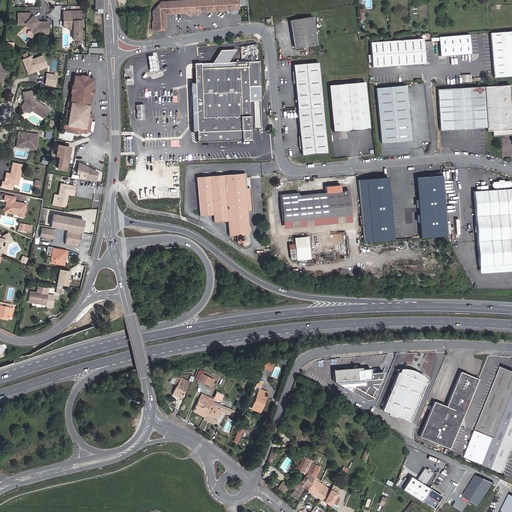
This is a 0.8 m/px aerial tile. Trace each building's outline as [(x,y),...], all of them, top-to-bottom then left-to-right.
[(104,0),(96,0),(97,9),(105,10),(104,0)] [(120,0),(121,9),(129,8),(128,0),(120,0)] [(128,0),(129,8),(142,7),(141,0),(128,0)] [(207,0),(199,0),(160,3),(151,11),(151,12),(152,21),(150,21),(151,31),(164,30),(163,20),(162,20),(162,14),(165,11),(171,11),(171,12),(180,12),(180,10),(205,9),(205,10),(209,10),(207,0)] [(230,12),(231,10),(237,1),(237,0),(207,0),(209,10),(225,8),(230,12)] [(43,32),(43,21),(33,21),(24,12),(13,12),(12,23),(18,23),(18,21),(20,23),(20,25),(23,27),(24,27),(25,28),(27,27),(29,29),(32,29),(32,32),(43,32)] [(76,14),(58,15),(58,24),(65,23),(65,29),(68,29),(69,39),(76,39),(76,14)] [(296,48),(317,43),(313,16),(291,20),(296,48)] [(511,31),(492,33),(495,77),(511,75),(511,31)] [(471,35),(440,37),(441,56),(473,54),(471,35)] [(425,39),(371,42),(373,67),(427,64),(425,39)] [(155,53),(148,54),(149,63),(151,72),(157,71),(155,53)] [(39,70),(48,66),(43,54),(33,59),(31,55),(28,57),(29,60),(25,62),(28,68),(33,71),(39,68),(39,70)] [(29,75),(39,70),(39,68),(33,71),(28,68),(25,62),(29,60),(28,57),(22,59),(29,75)] [(260,61),(196,63),(198,93),(194,93),(194,109),(198,109),(198,115),(194,115),(195,132),(198,131),(200,142),(253,140),(249,85),(261,85),(260,61)] [(320,62),(294,64),(302,155),(328,152),(320,62)] [(57,74),(47,73),(47,85),(56,87),(57,74)] [(88,118),(89,113),(95,78),(74,75),(66,119),(92,124),(93,119),(88,118)] [(366,82),(331,85),(335,131),(370,128),(366,82)] [(407,85),(377,88),(383,142),(413,140),(407,85)] [(511,98),(511,85),(484,87),(487,128),(488,128),(488,131),(495,131),(495,137),(511,135),(511,98)] [(442,131),(487,128),(484,87),(439,90),(442,131)] [(34,90),(24,92),(25,101),(22,105),(24,110),(28,113),(33,112),(44,118),(49,108),(42,103),(38,103),(34,90)] [(139,120),(146,119),(144,105),(137,106),(139,120)] [(87,132),(91,129),(92,124),(66,119),(66,121),(65,121),(64,125),(67,125),(71,131),(78,132),(78,130),(87,132)] [(30,147),(37,148),(38,133),(18,131),(18,135),(19,135),(19,136),(21,136),(20,142),(24,142),(23,145),(30,146),(30,147)] [(69,169),(71,161),(69,161),(70,157),(65,156),(66,152),(72,154),(72,151),(66,150),(67,145),(61,144),(59,155),(62,156),(60,167),(69,169)] [(24,165),(13,162),(12,173),(8,173),(5,183),(20,185),(24,165)] [(88,181),(91,165),(79,163),(78,174),(81,174),(81,175),(73,174),(72,178),(88,181)] [(246,174),(198,177),(201,216),(214,215),(215,222),(229,221),(230,236),(250,235),(249,212),(253,211),(252,188),(247,188),(246,174)] [(444,175),(417,177),(421,237),(447,235),(444,175)] [(389,177),(359,180),(365,242),(395,240),(389,177)] [(43,180),(36,179),(35,188),(42,189),(43,180)] [(77,186),(62,183),(60,195),(56,194),(54,205),(67,207),(69,195),(75,196),(77,186)] [(300,192),(282,194),(285,229),(352,223),(349,190),(342,191),(341,185),(327,186),(328,192),(300,195),(300,192)] [(511,189),(470,193),(476,269),(511,266),(511,189)] [(21,217),(25,217),(27,204),(15,202),(16,198),(5,196),(5,201),(9,202),(9,203),(7,205),(7,208),(10,213),(21,215),(21,217)] [(53,214),(51,227),(68,229),(82,231),(84,219),(53,214)] [(79,239),(79,236),(81,235),(82,231),(68,229),(66,243),(80,245),(80,241),(79,239)] [(7,253),(9,244),(15,241),(11,233),(2,237),(0,236),(0,247),(4,248),(3,252),(7,253)] [(289,244),(290,260),(311,259),(309,236),(295,237),(295,243),(289,244)] [(68,250),(54,248),(51,263),(66,266),(68,250)] [(61,284),(72,286),(75,271),(64,269),(61,284)] [(68,289),(66,289),(65,294),(61,293),(60,299),(66,301),(68,289)] [(49,295),(32,292),(29,302),(47,306),(49,295)] [(0,314),(10,317),(12,317),(14,308),(0,305),(0,314)] [(511,455),(511,371),(504,368),(478,430),(497,439),(486,466),(504,474),(511,455)] [(371,369),(334,372),(336,382),(372,379),(371,369)] [(397,370),(400,372),(384,410),(412,421),(427,382),(430,384),(427,378),(420,373),(413,369),(403,369),(397,370)] [(191,382),(192,383),(195,374),(189,371),(185,379),(189,381),(191,382)] [(211,377),(200,372),(196,379),(201,381),(202,379),(209,382),(211,377)] [(479,379),(462,372),(448,407),(436,402),(422,437),(451,449),(479,379)] [(173,382),(178,384),(181,377),(177,374),(173,382)] [(181,397),(187,386),(189,381),(185,379),(181,377),(178,384),(173,393),(181,397)] [(253,386),(259,388),(262,382),(255,380),(253,386)] [(265,396),(263,395),(264,392),(258,389),(251,406),(259,410),(261,405),(260,405),(261,402),(263,402),(265,396)] [(224,405),(226,400),(217,395),(214,400),(224,405)] [(192,410),(202,417),(212,402),(213,401),(208,399),(206,402),(198,398),(192,410)] [(201,418),(212,424),(219,411),(225,414),(227,410),(222,406),(221,407),(212,402),(202,417),(201,418)] [(245,424),(246,425),(249,419),(242,416),(231,443),(237,445),(242,433),(239,432),(241,426),(244,428),(245,424)] [(314,479),(309,475),(313,465),(311,464),(312,462),(306,458),(304,461),(302,460),(299,466),(296,465),(294,469),(305,475),(302,478),(292,491),(299,496),(304,490),(306,491),(314,479)] [(320,501),(325,494),(320,490),(322,486),(317,483),(318,481),(316,479),(320,468),(313,465),(309,475),(314,479),(306,491),(320,501)] [(418,483),(426,488),(434,477),(426,472),(418,483)] [(481,507),(494,483),(477,474),(463,499),(465,500),(466,498),(481,507)] [(289,488),(292,491),(302,478),(298,475),(289,488)] [(432,493),(411,480),(403,493),(422,505),(422,504),(424,505),(432,493)] [(277,488),(283,493),(287,488),(281,483),(277,488)] [(320,501),(330,508),(337,495),(329,490),(329,491),(322,486),(320,490),(325,494),(320,501)] [(289,496),(296,501),(299,496),(292,491),(289,496)] [(442,499),(432,493),(424,505),(434,511),(442,499)]
